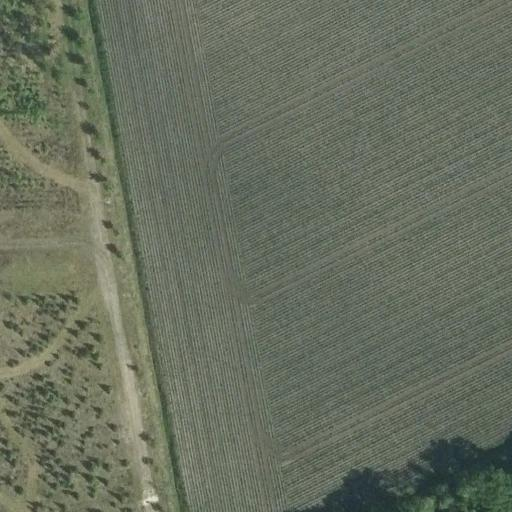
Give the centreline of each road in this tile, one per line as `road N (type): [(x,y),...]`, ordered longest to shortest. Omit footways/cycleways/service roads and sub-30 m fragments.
road 1 (track): [(61,0),(157,511)]
road 2 (track): [(0,377),(44,361),(114,278)]
road 3 (track): [(98,193),(44,169),(0,124)]
